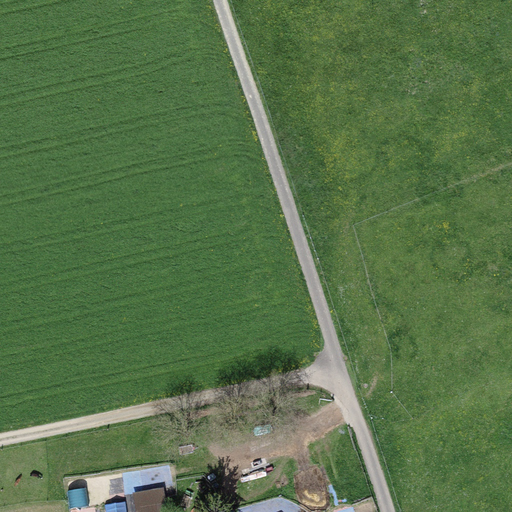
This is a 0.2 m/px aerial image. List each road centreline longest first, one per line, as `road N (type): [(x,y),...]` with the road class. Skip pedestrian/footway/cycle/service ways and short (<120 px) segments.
road 1 (track): [(341,369),(220,0)]
road 2 (track): [(0,441),(341,369)]
road 3 (track): [(388,511),(341,369)]
